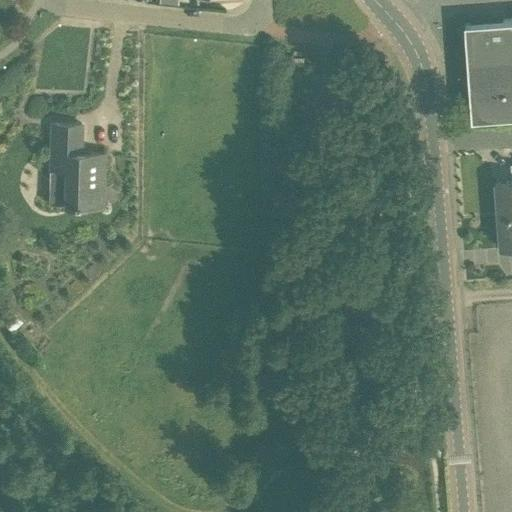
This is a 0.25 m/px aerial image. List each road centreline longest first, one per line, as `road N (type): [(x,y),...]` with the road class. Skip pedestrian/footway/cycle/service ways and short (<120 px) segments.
road 1 (unclassified): [(464,511),(423,70),(373,0)]
road 2 (residential): [(256,20),(230,25),(102,13),(46,0)]
